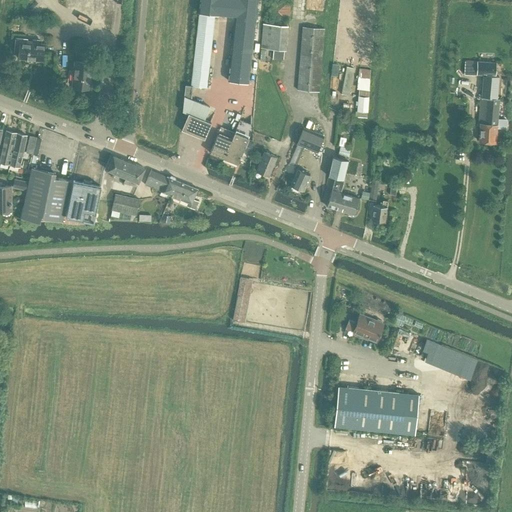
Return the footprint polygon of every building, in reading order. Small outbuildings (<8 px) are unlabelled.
[(199,0),(198,13),(218,15),(219,7),(235,8),(235,17),(227,80),(248,83),(257,0),(199,0)] [(199,14),(190,86),(192,86),(206,88),(215,15),(199,14)] [(263,23),(261,48),(275,49),(285,50),(287,25),(263,23)] [(298,90),(318,92),(323,28),(303,27),(298,90)] [(20,41),(18,58),(42,61),(43,52),(44,43),(20,41)] [(72,87),(89,88),(92,62),(74,61),(72,87)] [(478,141),(495,143),(496,128),(504,129),(505,120),(497,119),(499,100),(496,100),(498,76),(494,76),(495,62),(477,62),(477,63),(465,62),(464,74),(484,75),(482,99),(481,98),(478,124),(480,124),(478,141)] [(341,94),(349,96),(354,68),(346,66),(341,94)] [(357,89),(368,90),(370,69),(359,68),(357,89)] [(188,114),(181,130),(204,139),(204,140),(211,123),(210,123),(210,122),(204,120),(209,107),(191,99),(192,86),(190,86),(185,85),(184,96),(182,112),(188,114)] [(234,132),(223,158),(237,164),(238,163),(245,145),(251,148),(252,131),(253,124),(252,124),(250,123),(240,119),(239,119),(234,132)] [(209,153),(223,158),(234,132),(220,126),(209,153)] [(303,127),(296,144),(297,144),(303,147),(317,152),(323,136),(303,127)] [(6,130),(2,146),(12,148),(16,132),(6,130)] [(16,132),(12,148),(23,150),(26,135),(16,132)] [(0,156),(0,161),(9,164),(12,148),(2,146),(0,156)] [(337,154),(348,157),(349,149),(339,147),(337,154)] [(12,148),(9,164),(20,166),(23,150),(12,148)] [(256,171),(268,176),(276,157),(263,152),(256,171)] [(113,155),(107,170),(119,175),(125,160),(113,155)] [(326,206),(335,209),(340,192),(340,193),(343,183),(348,160),(332,156),(328,176),(335,178),(326,206)] [(125,160),(119,175),(123,176),(126,177),(124,183),(136,186),(137,186),(144,168),(129,161),(125,160)] [(53,176),(54,171),(31,167),(21,218),(39,222),(40,217),(62,221),(63,216),(70,180),(53,176)] [(297,169),(291,185),(303,190),(310,174),(307,173),(300,170),(297,169)] [(145,184),(170,194),(176,180),(175,179),(175,177),(171,175),(169,177),(167,176),(151,170),(145,184)] [(13,187),(25,189),(26,181),(14,179),(13,187)] [(73,180),(66,216),(83,220),(85,211),(95,213),(101,186),(91,184),(83,182),(73,180)] [(176,180),(170,194),(189,202),(187,206),(195,209),(198,201),(193,199),(197,188),(176,180)] [(372,180),(369,200),(375,201),(378,181),(372,180)] [(0,185),(0,208),(1,208),(1,211),(2,211),(3,213),(5,214),(7,214),(9,212),(10,211),(11,211),(11,185),(0,185)] [(340,192),(335,209),(347,212),(348,214),(351,215),(353,214),(354,214),(359,198),(340,193),(340,192)] [(112,210),(135,215),(139,199),(116,194),(112,210)] [(374,205),(372,220),(373,220),(374,222),(377,222),(379,221),(384,222),(386,206),(387,201),(382,200),(381,206),(374,205)] [(240,277),(237,295),(243,296),(247,278),(240,277)] [(344,330),(359,336),(367,340),(367,339),(375,342),(376,340),(383,323),(382,323),(382,320),(377,319),(376,320),(359,314),(356,321),(349,318),(344,330)] [(334,426),(415,434),(419,394),(338,386),(334,426)]
